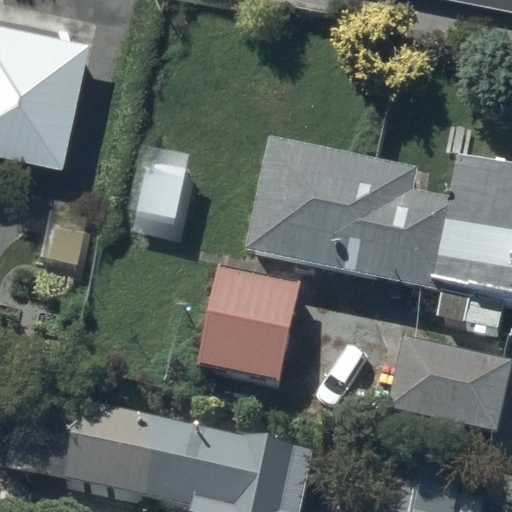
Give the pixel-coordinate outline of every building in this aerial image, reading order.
[(511,0),(458,0),(511,11),(511,0)] [(82,31),(0,12),(0,151),(72,168),(100,42),(80,37),(82,31)] [(291,165),(272,160),(247,274),(441,317),(437,336),(476,345),(474,353),(488,356),(490,346),(507,350),(511,327),(511,326),(511,180),(462,170),(450,221),(415,213),(420,192),(303,166),(304,159),(293,157),(291,165)] [(191,175),(142,165),(129,228),(177,239),(191,175)] [(304,303),(221,285),(200,385),(282,402),(304,303)] [(511,394),(511,381),(405,357),(388,429),(498,455),(511,394)] [(307,511),(316,474),(84,425),(68,501),(117,511),(307,511)] [(467,481),(386,463),(374,511),(486,511),(487,509),(462,504),(467,481)]
